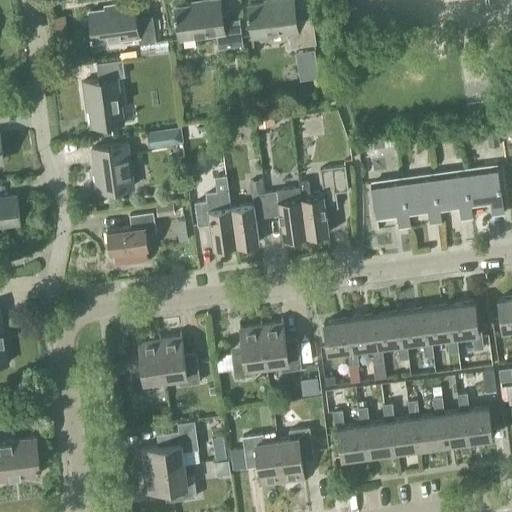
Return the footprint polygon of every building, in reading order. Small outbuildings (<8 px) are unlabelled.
[(219,48),(241,45),(238,19),(223,21),(220,0),(211,0),(200,1),(201,4),(176,7),(180,38),(217,34),(219,48)] [(292,47),(315,44),(312,18),(296,20),(293,0),(272,0),(273,2),(248,6),(252,38),(290,33),(292,47)] [(114,7),(89,11),(93,43),(139,37),(139,42),(139,43),(155,41),(155,40),(152,16),(136,18),(134,2),(114,5),(114,7)] [(300,80),(319,77),(314,49),(295,52),(300,80)] [(118,76),(124,75),(122,60),(97,64),(99,79),(83,81),(85,101),(89,100),(92,126),(124,122),(118,76)] [(258,119),(259,127),(275,124),(274,116),(258,119)] [(149,146),(183,142),(181,126),(147,131),(149,146)] [(511,126),(503,127),(505,145),(511,143),(511,126)] [(500,145),(497,128),(485,130),(488,147),(500,145)] [(441,131),(442,142),(454,141),(453,130),(441,131)] [(372,140),(373,148),(398,145),(397,136),(372,140)] [(98,191),(133,186),(127,142),(92,147),(98,191)] [(337,207),(335,191),(348,189),(345,164),(319,167),(323,194),(310,196),(308,179),(299,181),(299,186),(306,235),(328,232),(325,208),(337,207)] [(492,214),(504,213),(497,166),(465,170),(470,204),(471,204),(490,201),(492,214)] [(473,217),(471,204),(470,204),(465,170),(434,174),(439,208),(459,205),(461,219),(473,217)] [(441,221),(439,208),(434,174),(403,178),(407,212),(408,212),(428,210),(430,223),(441,221)] [(236,245),(231,207),(226,175),(214,177),(217,192),(205,194),(206,200),(194,202),(198,225),(209,224),(213,248),(236,245)] [(410,225),(408,212),(407,212),(403,178),(371,182),(376,217),(397,214),(398,227),(410,225)] [(249,180),(251,193),(264,192),(263,179),(249,180)] [(282,238),(306,235),(299,186),(276,189),(276,191),(265,193),(268,216),(279,214),(282,238)] [(256,218),(268,216),(265,193),(252,194),(253,204),(231,207),(236,245),(259,242),(256,218)] [(0,225),(20,223),(16,194),(0,196),(0,225)] [(158,215),(174,213),(173,202),(156,204),(158,215)] [(148,260),(146,248),(148,248),(146,233),(156,232),(153,211),(129,215),(131,226),(107,230),(110,253),(115,253),(116,265),(148,260)] [(179,240),(188,239),(185,219),(176,220),(179,240)] [(511,297),(498,299),(503,329),(511,328),(511,297)] [(474,349),(484,347),(482,330),(478,331),(474,301),(449,305),(453,335),(457,334),(472,332),(474,349)] [(459,350),(457,334),(453,335),(449,305),(424,308),(428,338),(431,337),(446,335),(449,352),(459,350)] [(433,354),(431,337),(428,338),(424,308),(399,312),(403,341),(407,341),(423,339),(425,355),(433,354)] [(409,357),(407,341),(403,341),(399,312),(374,315),(378,345),(382,344),(398,342),(400,358),(409,357)] [(384,360),(382,344),(378,345),(374,315),(349,318),(353,348),(357,348),(372,346),(374,361),(384,360)] [(359,364),(357,348),(353,348),(349,318),(324,322),(328,352),(347,349),(349,365),(359,364)] [(281,370),(301,367),(298,343),(286,345),(283,321),(261,324),(267,364),(280,362),(281,370)] [(254,366),(267,364),(261,324),(240,327),(243,351),(231,352),(235,377),(255,374),(254,366)] [(179,384),(200,381),(197,357),(185,359),(181,335),(160,338),(165,378),(178,376),(179,384)] [(152,379),(165,378),(160,338),(138,341),(142,365),(130,366),(133,391),(154,388),(152,379)] [(386,377),(384,362),(373,363),(375,378),(386,377)] [(511,379),(511,374),(511,367),(498,368),(500,381),(511,379)] [(497,390),(493,368),(482,370),(485,392),(497,390)] [(87,381),(101,379),(100,369),(86,371),(87,381)] [(333,375),(324,376),(325,384),(334,382),(333,375)] [(316,376),(301,378),(303,393),(318,391),(316,376)] [(327,389),(328,399),(343,398),(342,387),(327,389)] [(467,440),(492,437),(488,406),(470,408),(467,393),(458,394),(460,409),(462,409),(467,440)] [(462,409),(460,409),(444,412),(442,396),(431,398),(434,413),(437,413),(442,444),(467,440),(462,409)] [(437,413),(434,413),(419,415),(416,400),(407,402),(409,417),(412,416),(417,447),(442,444),(437,413)] [(412,416),(409,417),(394,419),(392,404),(383,405),(385,420),(387,420),(392,450),(417,447),(412,416)] [(357,408),(359,423),(362,423),(367,454),(369,454),(378,452),(392,450),(387,420),(385,420),(369,422),(367,407),(357,408)] [(362,423),(359,423),(343,426),(341,411),(332,412),(334,428),(337,428),(341,457),(367,454),(362,423)] [(182,451),(190,450),(199,448),(194,420),(177,422),(178,430),(163,432),(165,444),(141,448),(144,469),(183,464),(182,451)] [(301,452),(312,451),(309,426),(289,429),(290,438),(277,439),(282,479),(304,476),(301,452)] [(282,479),(277,439),(264,441),(263,433),(242,436),(246,460),(258,458),(261,482),(282,479)] [(0,478),(41,473),(36,437),(0,442),(0,478)] [(226,457),(225,445),(213,447),(215,458),(226,457)] [(232,473),(230,458),(215,460),(217,475),(232,473)] [(172,499),(196,496),(194,475),(185,477),(183,464),(144,469),(147,491),(171,487),(172,499)]
